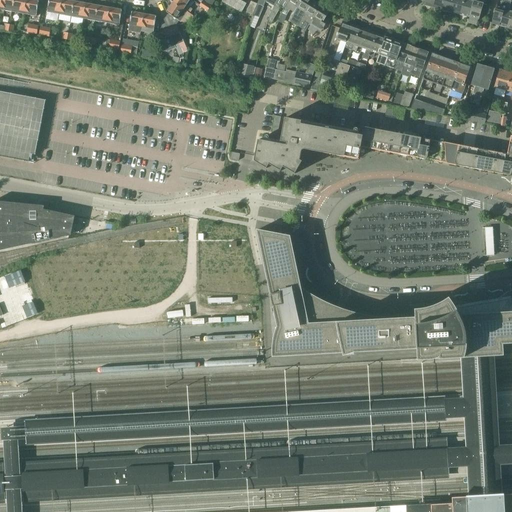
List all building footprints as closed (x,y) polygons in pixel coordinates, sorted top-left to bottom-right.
[(2,0),(0,10),(0,12),(0,13),(4,14),(5,11),(12,12),(14,0),(2,0)] [(14,0),(12,12),(24,14),(26,0),(14,0)] [(30,0),(26,0),(24,14),(36,17),(39,2),(30,0)] [(49,0),(47,12),(60,15),(62,0),(49,0)] [(64,0),(62,0),(60,15),(72,17),(74,2),(64,0)] [(192,0),(174,0),(173,2),(186,11),(186,10),(193,0),(192,0)] [(242,13),(247,4),(239,0),(223,0),(223,2),(242,13)] [(274,7),(268,21),(272,23),(281,7),(284,9),(282,12),(283,13),(290,0),(278,0),(274,7)] [(290,0),(283,13),(287,15),(290,10),(294,13),(297,8),(297,7),(301,0),(290,0)] [(294,13),(290,22),(297,26),(314,0),(312,0),(301,0),(297,7),(297,8),(294,13)] [(314,0),(297,26),(306,31),(309,25),(322,5),(314,0)] [(434,0),(433,7),(442,10),(444,0),(434,0)] [(444,0),(442,10),(450,13),(453,0),(444,0)] [(453,0),(450,13),(460,15),(464,0),(453,0)] [(464,0),(460,15),(469,18),(474,0),(464,0)] [(474,0),(469,18),(478,20),(479,21),(484,0),(474,0)] [(496,7),(492,24),(500,26),(507,0),(502,0),(500,7),(500,8),(496,7)] [(507,0),(500,26),(507,28),(511,11),(509,10),(511,1),(510,1),(507,0)] [(208,12),(211,7),(203,1),(199,6),(208,12)] [(246,13),(252,15),(253,15),(257,4),(251,1),(246,13)] [(74,2),(72,17),(83,19),(86,4),(74,2)] [(173,2),(166,12),(181,22),(188,12),(186,10),(186,11),(173,2)] [(86,4),(83,19),(95,21),(98,6),(86,4)] [(264,7),(257,4),(253,15),(252,15),(248,26),(255,29),(264,7)] [(322,5),(309,25),(321,32),(329,19),(330,17),(327,15),(330,10),(322,5)] [(98,6),(95,21),(107,23),(110,8),(98,6)] [(110,8),(107,23),(119,26),(122,11),(110,8)] [(132,12),(128,31),(141,34),(141,31),(144,15),(132,12)] [(144,15),(141,31),(153,34),(156,17),(144,15)] [(339,49),(336,59),(340,60),(341,59),(345,48),(346,43),(345,42),(351,26),(342,23),(336,39),(342,41),(339,49)] [(37,33),(38,25),(28,24),(27,32),(37,33)] [(168,29),(171,37),(175,46),(183,42),(176,25),(168,29)] [(50,37),(51,29),(51,28),(41,26),(39,35),(49,37),(50,37)] [(346,43),(345,48),(352,50),(359,29),(351,26),(345,42),(346,43)] [(175,46),(171,37),(168,29),(158,33),(166,50),(175,46)] [(359,29),(352,50),(357,51),(358,47),(362,48),(368,32),(359,29)] [(368,32),(362,48),(366,50),(365,54),(364,57),(368,59),(369,56),(376,35),(368,32)] [(376,35),(369,56),(373,57),(375,53),(379,54),(385,38),(376,35)] [(379,54),(376,63),(385,66),(394,41),(385,38),(379,54)] [(110,40),(109,48),(119,50),(120,42),(110,40)] [(394,41),(385,66),(393,69),(397,60),(403,44),(394,41)] [(397,60),(393,69),(397,71),(396,74),(401,76),(401,74),(402,71),(405,63),(411,47),(410,47),(409,45),(407,45),(406,45),(403,44),(397,60)] [(122,45),(120,53),(130,54),(131,47),(122,45)] [(402,71),(401,74),(410,77),(411,74),(414,66),(419,50),(411,47),(405,63),(402,71)] [(143,50),(142,56),(156,59),(157,53),(143,50)] [(414,66),(411,74),(414,76),(419,77),(422,70),(428,53),(427,53),(426,51),(424,50),(423,51),(419,50),(414,66)] [(438,65),(441,58),(441,56),(434,54),(434,55),(432,55),(427,71),(426,70),(426,71),(423,80),(433,83),(439,66),(438,65)] [(443,58),(441,58),(438,65),(439,66),(433,83),(442,87),(445,78),(451,61),(450,61),(451,60),(444,57),(443,58)] [(268,59),(264,77),(274,80),(278,61),(268,59)] [(451,89),(452,90),(455,81),(460,65),(460,64),(451,61),(445,78),(442,87),(451,90),(451,89)] [(345,80),(350,66),(340,62),(339,63),(335,77),(316,71),(310,90),(318,92),(320,85),(339,91),(343,79),(345,80)] [(242,64),(239,74),(252,77),(254,67),(242,64)] [(475,86),(470,102),(475,104),(478,94),(486,66),(478,64),(472,85),(475,86)] [(455,81),(452,90),(463,93),(466,85),(464,84),(470,68),(460,65),(455,81)] [(478,94),(475,104),(476,104),(479,105),(484,89),(485,89),(489,90),(495,69),(486,66),(478,94)] [(256,68),(254,78),(261,80),(263,69),(256,68)] [(276,70),(274,80),(284,82),(286,72),(276,70)] [(286,72),(284,82),(293,84),(296,72),(286,70),(286,72)] [(499,71),(495,85),(507,89),(511,73),(505,71),(504,72),(499,71)] [(296,72),(293,84),(309,87),(313,76),(296,72)] [(49,93),(50,86),(0,77),(0,156),(37,164),(49,93)] [(376,98),(383,100),(385,93),(379,91),(376,98)] [(405,91),(404,95),(401,104),(409,106),(413,94),(405,91)] [(393,103),(401,104),(404,95),(397,93),(393,103)] [(420,111),(423,102),(425,97),(417,95),(416,94),(411,109),(420,111)] [(423,102),(420,111),(432,113),(435,106),(423,102)] [(443,115),(445,110),(435,106),(432,113),(443,115)] [(463,108),(462,113),(460,118),(470,120),(472,110),(463,108)] [(487,122),(501,124),(502,118),(501,118),(501,113),(502,109),(498,108),(497,112),(489,111),(487,122)] [(277,135),(281,117),(275,116),(272,134),(277,135)] [(360,150),(363,136),(362,135),(305,125),(302,122),(302,121),(285,118),(281,142),(288,143),(287,145),(259,140),(255,161),(262,165),(263,162),(270,164),(276,168),(277,165),(284,167),(290,170),(291,167),(298,170),(303,161),(300,160),(302,152),(303,150),(305,150),(315,151),(315,152),(316,152),(317,152),(329,154),(331,155),(331,154),(343,157),(345,157),(356,159),(357,159),(358,159),(359,158),(359,157),(361,151),(360,150)] [(363,136),(360,150),(361,151),(361,149),(362,148),(364,148),(369,149),(370,149),(373,136),(375,126),(372,126),(372,129),(364,127),(363,134),(362,135),(363,136)] [(373,136),(370,149),(371,149),(379,151),(380,151),(382,138),(383,131),(376,129),(377,127),(375,126),(373,136)] [(382,138),(380,151),(388,152),(389,153),(391,139),(393,130),(391,129),(390,132),(383,131),(382,138)] [(391,139),(389,153),(390,153),(398,154),(401,141),(402,134),(395,133),(396,130),(393,130),(391,139)] [(401,141),(398,154),(399,155),(407,156),(408,156),(410,143),(412,133),(410,133),(409,136),(402,134),(401,141)] [(410,143),(408,156),(409,156),(416,158),(417,158),(420,145),(421,138),(414,137),(415,134),(412,133),(410,143)] [(420,145),(417,158),(418,158),(426,160),(427,160),(429,147),(431,137),(429,136),(428,139),(421,138),(420,145)] [(429,147),(427,160),(428,160),(440,162),(441,162),(443,149),(445,142),(433,140),(433,137),(431,137),(429,147)] [(443,149),(441,162),(442,163),(454,165),(455,165),(458,152),(459,142),(457,142),(457,145),(445,142),(443,149)] [(458,152),(455,165),(456,165),(464,167),(465,167),(467,154),(468,147),(461,146),(462,143),(459,142),(458,152)] [(467,154),(465,167),(473,169),(474,169),(476,156),(478,146),(476,145),(475,148),(468,147),(467,154)] [(476,156),(474,169),(475,169),(483,170),(486,157),(487,150),(480,149),(480,146),(478,146),(476,156)] [(486,157),(483,170),(484,171),(492,172),(493,172),(495,159),(497,149),(495,149),(494,152),(487,150),(486,157)] [(495,159),(493,172),(494,172),(501,174),(502,174),(505,161),(504,161),(505,154),(499,153),(499,150),(497,149),(495,159)] [(230,159),(239,160),(239,158),(240,154),(232,152),(230,159)] [(505,161),(502,174),(503,174),(508,175),(509,175),(510,175),(511,175),(511,174),(511,173),(511,172),(511,155),(508,154),(505,154),(504,161),(505,161)] [(0,250),(67,236),(72,235),(75,216),(44,209),(45,206),(0,201),(0,250)] [(486,256),(495,256),(493,227),(485,228),(486,256)] [(511,511),(511,493),(502,494),(494,355),(504,355),(503,351),(503,344),(511,343),(511,312),(501,313),(501,307),(500,302),(487,304),(478,305),(475,305),(471,306),(457,309),(450,298),(447,300),(444,301),(441,303),(438,304),(435,306),(432,307),(429,308),(426,308),(423,309),(419,309),(416,310),(417,318),(408,318),(407,318),(397,318),(396,318),(387,318),(385,318),(376,317),(375,317),(365,315),(364,315),(355,313),(354,312),(345,310),(343,309),(335,306),(333,305),(333,306),(325,302),(324,301),(323,301),(318,298),(314,296),(310,294),(306,291),(301,288),(299,279),(299,277),(297,268),(297,267),(295,258),(295,256),(293,247),(293,246),(292,246),(290,236),(258,230),(278,326),(277,329),(276,332),(275,335),(274,338),(274,341),(273,344),(273,347),(273,350),(273,353),(273,356),(291,355),(291,356),(418,349),(419,354),(419,360),(431,359),(433,359),(435,358),(437,358),(439,357),(441,356),(441,358),(462,357),(470,496),(453,497),(453,503),(432,505),(432,511),(511,511)] [(334,419),(352,417),(352,410),(333,411),(334,419)] [(3,440),(7,511),(22,511),(18,439),(26,439),(25,425),(0,426),(1,440),(3,440)] [(299,474),(369,470),(368,462),(368,455),(298,459),(298,462),(292,462),(292,466),(293,470),(299,470),(299,474)] [(158,467),(157,467),(157,469),(158,480),(158,482),(215,479),(217,480),(220,480),(222,479),(241,478),(242,479),(245,479),(245,478),(250,477),(251,477),(259,477),(259,473),(258,461),(257,461),(250,461),(249,461),(244,461),(244,460),(241,460),(240,462),(221,463),(219,462),(216,462),(214,464),(167,466),(159,467),(158,467)] [(132,471),(129,471),(129,468),(92,471),(90,468),(86,469),(84,472),(85,487),(88,489),(91,489),(93,486),(130,484),(130,481),(133,480),(133,476),(132,471)]
